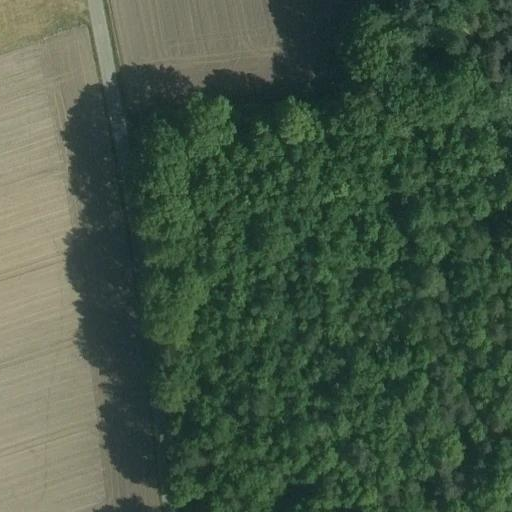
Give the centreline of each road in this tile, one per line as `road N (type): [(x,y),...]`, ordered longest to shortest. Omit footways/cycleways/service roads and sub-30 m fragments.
road 1 (unclassified): [(94,0),(144,257),(171,511)]
road 2 (track): [(116,112),(372,93)]
